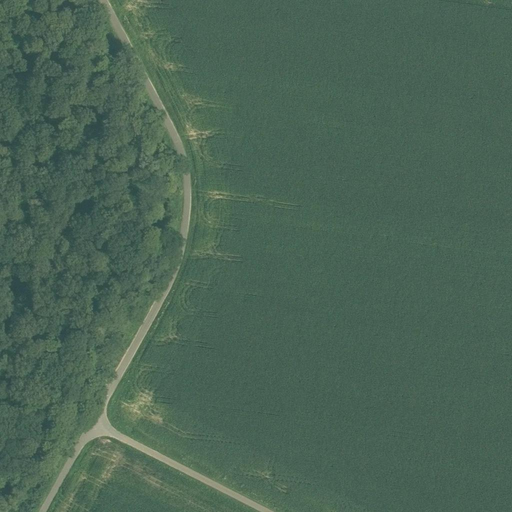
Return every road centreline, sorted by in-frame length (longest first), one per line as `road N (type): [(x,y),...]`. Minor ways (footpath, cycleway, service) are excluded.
road 1 (unclassified): [(98,412),(175,266),(190,186),(177,139),(109,0)]
road 2 (unclassified): [(287,511),(98,412)]
